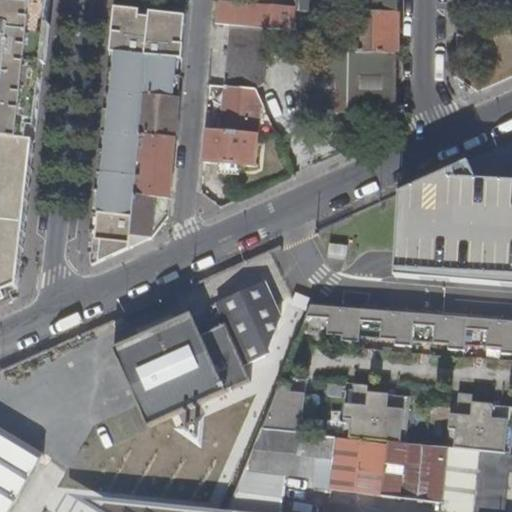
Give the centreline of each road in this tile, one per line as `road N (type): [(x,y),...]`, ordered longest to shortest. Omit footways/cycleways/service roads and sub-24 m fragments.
road 1 (residential): [(67,319),(56,275),(84,0)]
road 2 (residential): [(194,260),(186,204),(204,0)]
road 3 (unclassified): [(289,215),(330,283),(499,293)]
road 4 (unclassified): [(0,389),(22,379),(119,503),(113,511)]
road 5 (residential): [(439,145),(289,215)]
road 6 (residential): [(439,145),(423,93),(424,0)]
road 7 (residential): [(194,260),(67,319)]
